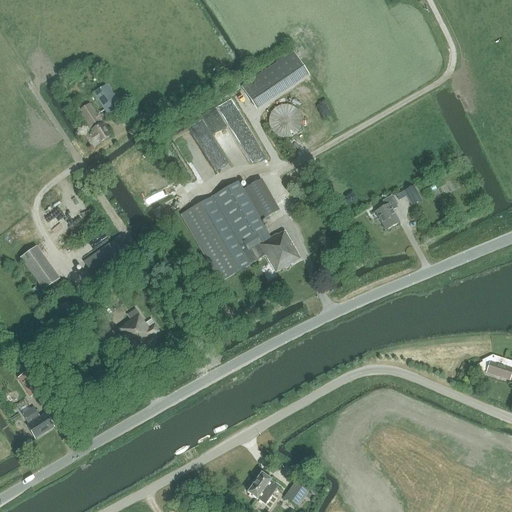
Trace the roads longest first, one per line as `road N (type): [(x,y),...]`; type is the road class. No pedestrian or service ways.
road 1 (unclassified): [(0,500),(332,313),(511,239)]
road 2 (unclassified): [(112,511),(346,380),(383,370),(511,420)]
road 3 (track): [(428,0),(452,48),(442,81),(270,175)]
road 4 (track): [(184,203),(242,171),(270,175),(332,313)]
